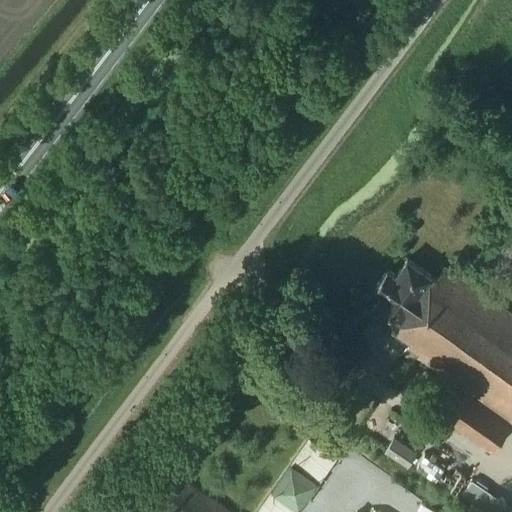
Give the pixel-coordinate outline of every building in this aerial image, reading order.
[(381,292),(370,308),(396,326),(395,328),(413,340),(409,345),(404,353),(414,360),(417,355),(466,389),(446,418),(493,450),(497,444),(511,422),(511,312),(445,265),(437,277),(408,257),(396,273),(386,266),(372,286),(381,292)] [(307,437),(256,511),(296,511),(334,455),(307,437)] [(396,458),(407,465),(417,451),(406,443),(396,458)] [(232,511),(179,476),(154,511),(232,511)] [(490,511),(504,511),(510,504),(490,491),(480,505),(490,511)]
